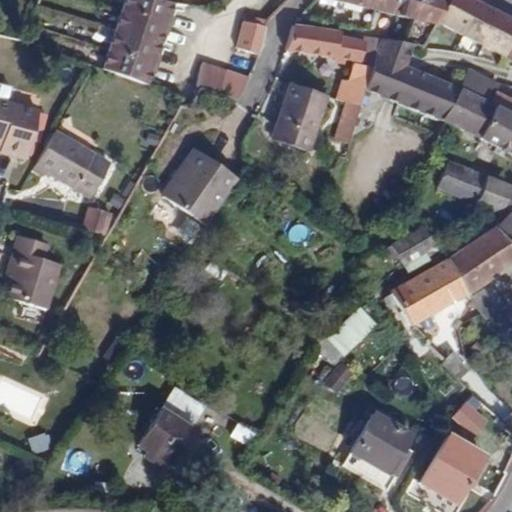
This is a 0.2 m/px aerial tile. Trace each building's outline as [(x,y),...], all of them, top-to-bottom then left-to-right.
[(174,3),(164,0),(125,0),(104,70),(148,87),(150,79),(160,48),(162,41),(172,10),(174,3)] [(439,25),(440,21),(451,0),(337,0),(415,19),(411,43),(416,44),(430,47),(439,25)] [(511,16),(481,0),(451,0),(440,21),(511,58),(511,16)] [(176,11),(172,10),(162,41),(166,43),(176,11)] [(240,48),(261,55),(267,26),(247,20),(240,48)] [(294,23),(288,49),(365,61),(368,39),(341,34),(342,31),(294,23)] [(362,108),(354,133),(378,127),(390,99),(400,103),(447,121),(462,88),(461,87),(419,69),(409,65),(416,44),(411,43),(385,37),(374,72),(368,90),(362,108)] [(165,49),(160,48),(150,79),(155,81),(165,49)] [(199,85),(202,86),(239,99),(252,78),(204,63),(199,85)] [(354,86),(368,90),(374,72),(355,65),(349,83),(354,86)] [(495,89),(497,90),(500,86),(470,71),(461,87),(462,88),(488,101),(495,89)] [(313,136),(326,96),(290,85),(278,124),(313,136)] [(348,103),(362,108),(368,90),(354,86),(348,103)] [(0,87),(0,143),(0,154),(23,160),(35,114),(4,106),(9,90),(0,87)] [(511,153),(511,113),(488,101),(462,88),(447,121),(511,153)] [(495,89),(488,101),(511,113),(511,98),(497,90),(495,89)] [(354,133),(362,108),(348,103),(338,137),(351,142),(354,133)] [(308,151),(313,136),(278,124),(274,139),(308,151)] [(54,132),(35,166),(90,198),(109,164),(54,132)] [(244,180),(202,152),(170,197),(211,226),(244,180)] [(509,202),(511,194),(511,185),(450,160),(439,187),(503,213),(504,212),(508,201),(509,202)] [(511,194),(509,202),(508,201),(504,212),(503,213),(491,221),(494,225),(511,250),(511,194)] [(112,214),(88,207),(83,227),(107,233),(112,214)] [(511,250),(494,225),(448,257),(470,294),(511,265),(511,250)] [(392,244),(404,265),(424,253),(430,261),(441,254),(423,226),(410,233),(392,244)] [(4,300),(42,311),(54,267),(40,263),(44,247),(14,239),(5,269),(13,271),(10,279),(4,300)] [(424,253),(404,265),(409,273),(430,261),(424,253)] [(470,294),(448,257),(447,258),(393,292),(383,298),(389,309),(399,302),(413,326),(470,294)] [(5,269),(3,277),(10,279),(13,271),(5,269)] [(481,313),(485,319),(505,307),(493,287),(472,298),(481,313)] [(357,310),(329,337),(351,361),(380,333),(374,328),(376,326),(362,312),(361,313),(357,310)] [(405,332),(399,334),(403,342),(409,340),(405,332)] [(453,351),(441,363),(458,380),(469,369),(453,351)] [(352,374),(337,364),(322,385),(337,395),(352,374)] [(483,420),(462,402),(448,417),(470,436),(483,420)] [(154,456),(168,465),(192,428),(162,407),(138,445),(154,456)] [(351,450),(388,472),(409,435),(372,413),(351,450)] [(467,479),(481,454),(448,434),(433,459),(467,479)] [(165,469),(168,465),(154,456),(151,461),(165,469)]
